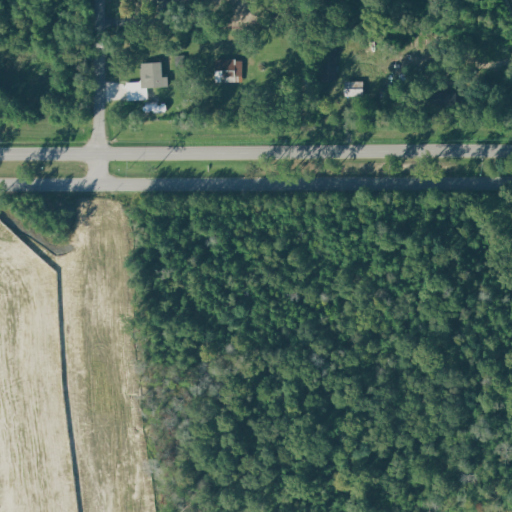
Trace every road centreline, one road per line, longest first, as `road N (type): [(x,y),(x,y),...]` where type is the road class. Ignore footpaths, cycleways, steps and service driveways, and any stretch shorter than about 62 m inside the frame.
road 1 (secondary): [(511,152),(0,155)]
road 2 (secondary): [(0,187),(511,185)]
road 3 (tertiary): [(97,187),(100,329),(125,511)]
road 4 (residential): [(96,0),(97,187)]
